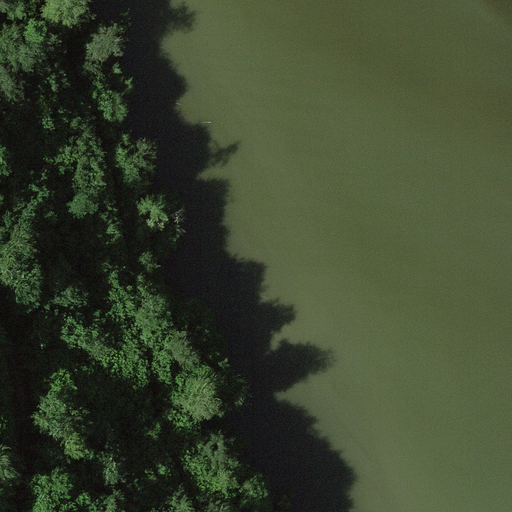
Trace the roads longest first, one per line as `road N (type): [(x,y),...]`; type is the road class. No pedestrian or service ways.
road 1 (track): [(27,0),(74,83),(107,177),(166,459),(196,511)]
road 2 (track): [(0,321),(20,365),(28,449),(13,511)]
